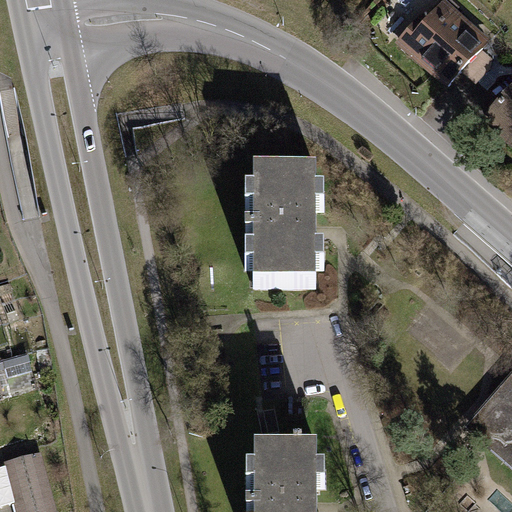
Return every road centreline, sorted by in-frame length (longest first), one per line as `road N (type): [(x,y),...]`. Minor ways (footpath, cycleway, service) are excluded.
road 1 (tertiary): [(511,238),(344,96),(281,56),(187,19),(66,27)]
road 2 (tertiary): [(28,33),(103,377),(143,481)]
road 3 (tertiary): [(143,481),(135,370),(66,27)]
